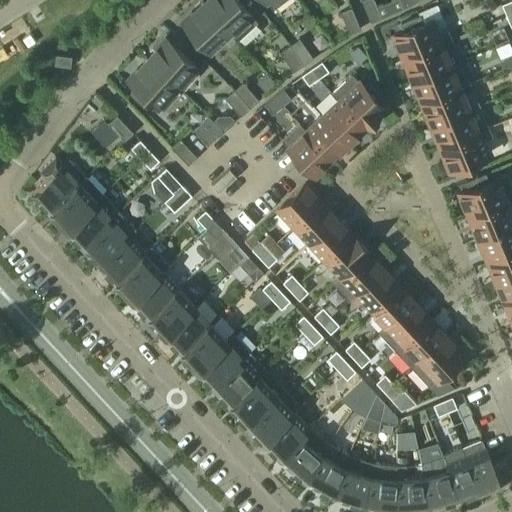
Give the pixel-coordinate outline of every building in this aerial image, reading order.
[(202,0),(201,1),(231,34),(230,35),(236,41),(257,22),(236,0),(204,0),(203,1),(202,0)] [(265,0),(272,9),(284,0),(265,0)] [(400,0),(389,0),(376,6),(373,0),(360,0),(370,22),(403,7),(400,0)] [(511,0),(510,0),(501,4),(506,15),(511,12),(511,0)] [(211,53),(230,35),(231,34),(201,1),(200,2),(201,3),(182,21),(211,53)] [(349,34),(360,29),(351,7),(340,12),(349,34)] [(403,58),(450,38),(447,30),(439,33),(433,18),(422,23),(419,15),(400,23),(403,31),(393,35),(403,58)] [(144,57),(178,88),(180,86),(179,86),(196,66),(164,37),(147,56),(146,56),(144,57)] [(299,38),(289,45),(303,65),(313,58),(299,38)] [(403,58),(412,80),(460,60),(450,38),(403,58)] [(303,65),(289,45),(279,52),(293,71),(303,65)] [(54,64),(70,66),(70,62),(71,57),(71,55),(55,53),(54,64)] [(178,88),(144,57),(145,58),(127,78),(136,85),(130,92),(145,106),(151,99),(160,107),(177,87),(178,88)] [(412,80),(421,102),(469,82),(465,74),(457,77),(452,64),(460,61),(460,60),(412,80)] [(311,68),(318,78),(328,71),(321,61),(311,68)] [(308,85),(318,78),(311,68),(301,75),(308,85)] [(351,73),(331,92),(364,127),(384,108),(377,101),(382,97),(368,83),(364,87),(351,73)] [(233,90),(249,108),(258,100),(242,82),(233,90)] [(469,82),(421,102),(430,124),(478,104),(472,91),(469,82)] [(283,88),(274,96),(281,105),(291,97),(283,88)] [(249,108),(233,90),(224,98),(240,116),(249,108)] [(337,99),(321,114),(347,143),(364,127),(331,92),(331,93),(337,99)] [(281,105),(274,96),(265,104),(273,113),(281,105)] [(478,104),(430,124),(440,147),(487,127),(484,118),(478,104)] [(299,122),(298,123),(331,158),(347,143),(321,114),(305,129),(299,122)] [(105,146),(118,134),(124,141),(133,133),(116,115),(107,123),(104,119),(91,131),(105,146)] [(331,158),(298,123),(280,139),(313,174),(331,158)] [(491,135),(487,127),(440,147),(449,170),(460,165),(463,173),(482,165),(479,157),(489,153),(483,138),(491,135)] [(188,165),(196,157),(180,139),(171,147),(188,165)] [(131,148),(141,159),(150,151),(140,140),(131,148)] [(150,151),(141,159),(150,168),(159,160),(150,151)] [(49,209),(86,176),(69,158),(62,164),(55,156),(39,170),(47,178),(34,191),(33,190),(32,191),(49,209)] [(211,184),(218,192),(236,175),(229,168),(211,184)] [(459,193),(468,216),(511,197),(511,185),(507,173),(488,180),(485,173),(466,181),(469,188),(459,193)] [(163,183),(173,194),(182,186),(172,175),(163,183)] [(49,209),(65,227),(102,194),(86,176),(49,209)] [(276,209),(292,227),(321,200),(305,183),(276,209)] [(182,186),(173,194),(182,204),(191,195),(182,186)] [(102,194),(65,227),(82,244),(118,211),(102,194)] [(511,197),(468,216),(478,238),(511,223),(511,197)] [(292,227),(308,244),(336,217),(321,200),(292,227)] [(196,218),(206,229),(215,221),(205,210),(196,218)] [(82,244),(98,262),(128,235),(135,229),(118,211),(82,244)] [(308,244),(323,260),(352,233),(336,217),(308,244)] [(215,221),(206,229),(215,239),(224,230),(215,221)] [(511,249),(511,223),(478,238),(487,260),(511,249)] [(206,229),(198,236),(214,254),(232,239),(224,230),(215,239),(206,229)] [(368,250),(352,233),(323,260),(338,276),(332,282),(333,283),(368,250)] [(98,262),(114,279),(145,252),(144,252),(128,235),(98,262)] [(232,239),(214,254),(231,272),(240,263),(229,252),(237,244),(232,239)] [(260,257),(269,249),(260,240),(251,248),(260,257)] [(240,263),(248,256),(238,244),(237,244),(229,252),(240,263)] [(114,279),(131,297),(161,270),(162,270),(168,265),(151,246),(144,252),(145,252),(114,279)] [(276,257),(269,249),(260,257),(268,265),(276,257)] [(511,249),(487,260),(496,282),(511,275),(511,249)] [(333,283),(348,300),(383,267),(368,250),(333,283)] [(248,256),(240,263),(248,272),(257,264),(248,256)] [(355,294),(370,310),(399,283),(383,267),(348,300),(349,300),(355,294)] [(131,297),(147,314),(177,287),(162,270),(161,270),(131,297)] [(291,290),(300,283),(291,273),(283,281),(291,290)] [(511,275),(496,282),(505,304),(511,301),(511,275)] [(272,299),(281,291),(271,279),(262,288),(272,299)] [(308,291),(300,283),(291,290),(299,299),(308,291)] [(379,332),(379,333),(414,300),(399,283),(370,310),(385,326),(379,332)] [(147,314),(164,332),(194,305),(177,287),(147,314)] [(290,299),(281,291),(272,299),(281,308),(290,299)] [(379,333),(395,350),(430,317),(414,300),(379,333)] [(164,332),(180,350),(210,322),(194,305),(164,332)] [(322,324),(331,316),(322,307),(314,315),(322,324)] [(305,334),(314,326),(303,314),(295,322),(305,334)] [(338,324),(331,316),(322,324),(330,332),(338,324)] [(395,350),(410,366),(445,333),(430,317),(395,350)] [(180,350),(196,367),(227,340),(226,339),(210,322),(180,350)] [(322,334),(314,326),(305,334),(314,343),(322,334)] [(196,367),(213,385),(249,352),(232,333),(226,339),(227,340),(196,367)] [(464,353),(445,333),(410,366),(429,386),(443,373),(447,378),(461,365),(457,360),(464,353)] [(353,357),(362,349),(353,340),(345,348),(353,357)] [(338,369),(347,361),(336,349),(327,357),(338,369)] [(370,356),(362,349),(353,357),(361,365),(370,356)] [(213,385),(229,402),(266,369),(249,352),(213,385)] [(355,369),(347,361),(338,369),(346,378),(355,369)] [(229,402),(245,420),(282,387),(266,369),(229,402)] [(384,390),(393,382),(384,373),(376,381),(384,390)] [(401,391),(393,382),(384,390),(392,399),(401,391)] [(375,392),(368,385),(362,395),(372,400),(375,392)] [(245,420),(262,437),(292,410),(293,411),(299,405),(282,387),(245,420)] [(401,391),(392,399),(401,409),(416,402),(403,389),(401,391)] [(384,401),(375,392),(372,400),(366,415),(380,420),(384,401)] [(452,396),(443,400),(447,411),(457,407),(452,396)] [(340,397),(327,409),(333,415),(346,403),(340,397)] [(447,411),(443,400),(434,404),(438,415),(447,411)] [(384,402),(381,419),(396,423),(396,414),(384,402)] [(262,437),(278,455),(310,427),(309,426),(308,427),(293,411),(292,410),(262,437)] [(328,442),(310,427),(278,455),(279,456),(281,454),(287,461),(286,462),(303,477),(304,475),(328,442)] [(492,464),(481,438),(461,446),(465,454),(478,487),(511,472),(511,471),(511,472),(505,458),(492,464)] [(348,454),(328,442),(304,475),(313,480),(312,482),(331,493),(332,490),(343,467),(348,454)] [(444,455),(446,462),(459,494),(478,487),(465,454),(461,446),(444,453),(444,455)] [(332,490),(331,493),(332,493),(333,491),(342,494),(341,496),(362,503),(372,462),(348,454),(343,467),(332,490)] [(420,462),(423,476),(428,504),(429,504),(428,501),(437,498),(438,501),(459,494),(446,462),(444,455),(443,455),(430,459),(420,462)] [(396,465),(372,462),(362,503),(363,503),(364,501),(373,502),(373,504),(395,507),(396,465)] [(406,464),(396,465),(395,507),(396,507),(396,504),(406,503),(406,506),(428,504),(423,476),(407,477),(406,464)]
